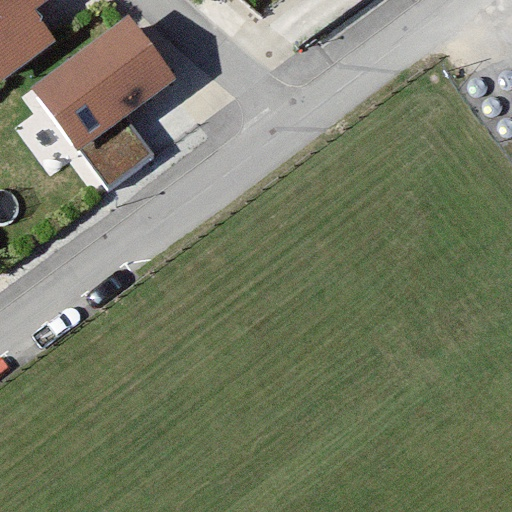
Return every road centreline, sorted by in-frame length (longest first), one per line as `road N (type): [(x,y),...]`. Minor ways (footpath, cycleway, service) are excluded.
road 1 (residential): [(0,339),(300,111)]
road 2 (residential): [(300,111),(449,0)]
road 3 (residential): [(164,0),(300,111)]
